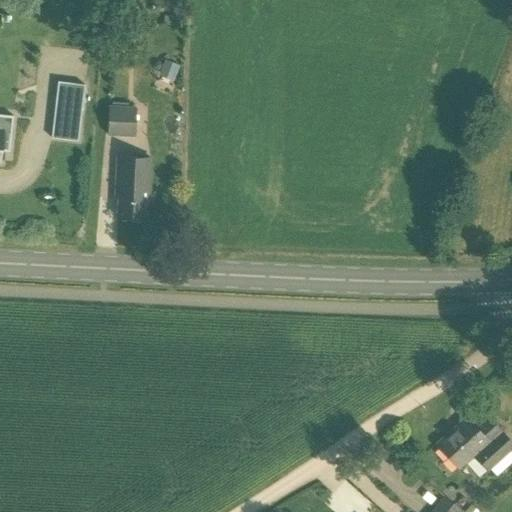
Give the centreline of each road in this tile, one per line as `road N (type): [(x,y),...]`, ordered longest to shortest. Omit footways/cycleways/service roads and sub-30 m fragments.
road 1 (secondary): [(0,268),(406,290),(506,283)]
road 2 (unclassified): [(240,511),(484,354),(506,283)]
